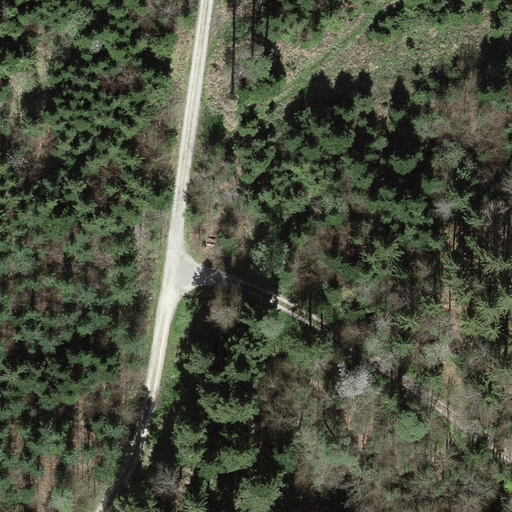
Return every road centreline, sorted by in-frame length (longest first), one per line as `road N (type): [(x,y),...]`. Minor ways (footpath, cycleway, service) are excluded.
road 1 (track): [(107,511),(136,456),(154,383),(209,0)]
road 2 (track): [(511,458),(303,312),(173,264)]
